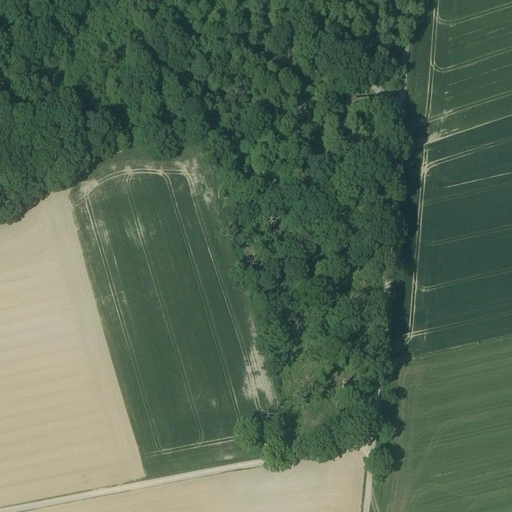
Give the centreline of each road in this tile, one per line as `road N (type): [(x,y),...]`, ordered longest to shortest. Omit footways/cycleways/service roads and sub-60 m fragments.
road 1 (unclassified): [(372,439),(399,106),(354,63),(323,0)]
road 2 (unclassified): [(0,510),(372,439)]
